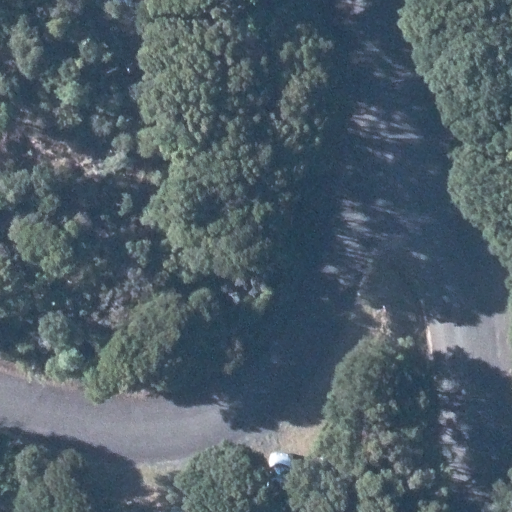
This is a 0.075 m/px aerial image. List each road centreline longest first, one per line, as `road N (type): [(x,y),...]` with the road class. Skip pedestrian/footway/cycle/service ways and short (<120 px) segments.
road 1 (residential): [(0,444),(182,466),(292,381),(441,125)]
road 2 (unclassified): [(441,125),(511,299)]
road 3 (unclassified): [(411,0),(441,125)]
